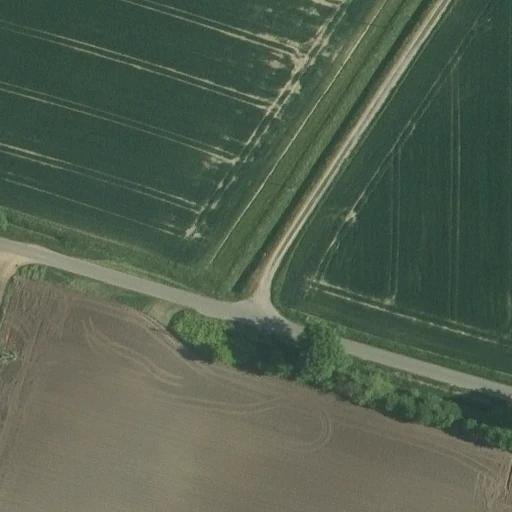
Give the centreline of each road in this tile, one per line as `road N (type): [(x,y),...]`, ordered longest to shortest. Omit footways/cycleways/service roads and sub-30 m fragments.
road 1 (unclassified): [(0,246),(511,394)]
road 2 (track): [(255,318),(288,240),(446,0)]
